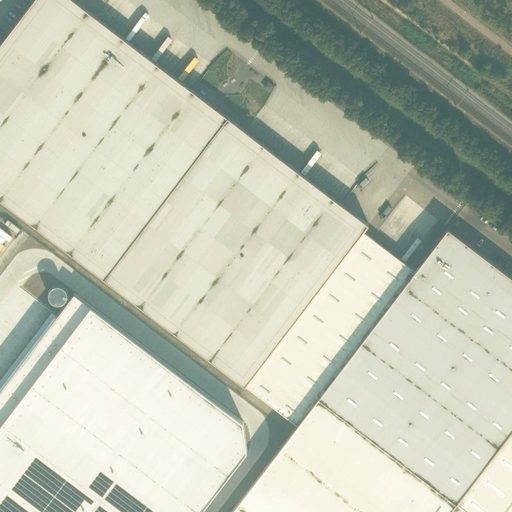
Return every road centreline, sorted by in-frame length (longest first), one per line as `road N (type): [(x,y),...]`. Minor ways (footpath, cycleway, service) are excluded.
road 1 (unknown): [(0,347),(24,278),(67,272),(238,396),(247,432),(236,449),(148,511)]
road 2 (unknown): [(177,0),(511,252)]
